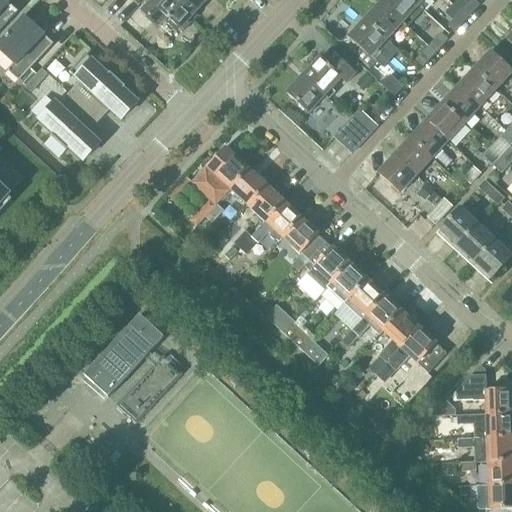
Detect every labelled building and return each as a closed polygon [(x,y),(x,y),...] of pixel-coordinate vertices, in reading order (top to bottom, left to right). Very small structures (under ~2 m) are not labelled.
[(7,4),(10,1),(11,0),(10,0),(0,0),(0,32),(18,13),(7,4)] [(196,13),(181,0),(129,0),(132,2),(134,0),(151,0),(141,11),(158,27),(166,18),(180,31),(196,13)] [(181,0),(196,13),(207,0),(181,0)] [(383,0),(380,4),(403,24),(407,28),(423,11),(419,7),(411,0),(383,0)] [(459,14),(465,20),(478,6),(472,1),(459,14)] [(403,24),(380,4),(364,22),(386,42),(403,24)] [(465,20),(459,14),(448,27),(454,32),(465,20)] [(43,36),(45,34),(46,32),(46,31),(47,30),(47,29),(47,28),(47,27),(46,26),(46,25),(45,24),(44,23),(42,22),(41,22),(39,22),(30,24),(23,18),(0,42),(0,52),(13,64),(7,71),(19,82),(53,46),(43,36)] [(386,42),(364,22),(348,38),(361,50),(355,56),(369,70),(376,63),(371,58),(386,42)] [(429,48),(434,53),(447,40),(441,35),(429,48)] [(434,53),(429,48),(416,61),(422,66),(434,53)] [(474,71),(496,91),(511,74),(490,53),(474,71)] [(302,77),(324,97),(340,80),(345,85),(355,74),(335,55),(325,65),(318,59),(302,77)] [(108,77),(92,63),(77,80),(80,83),(68,96),(95,120),(106,108),(121,122),(138,104),(123,91),(125,89),(110,75),(108,77)] [(496,91),(474,71),(458,88),(480,108),(496,91)] [(394,97),(403,87),(390,75),(381,85),(394,97)] [(324,97),(302,77),(286,94),(308,115),(324,97)] [(480,108),(458,88),(442,105),(464,126),(480,108)] [(69,150),(83,164),(99,145),(85,132),(95,120),(68,96),(58,107),(55,104),(38,122),(54,136),(52,138),(67,152),(69,150)] [(464,126),(442,105),(426,123),(448,143),(464,126)] [(367,121),(358,112),(350,121),(359,130),(367,121)] [(334,138),(343,147),(359,130),(350,121),(334,138)] [(375,129),(367,121),(359,130),(367,137),(375,129)] [(448,143),(426,123),(410,140),(432,160),(448,143)] [(359,130),(343,147),(352,154),(367,137),(359,130)] [(511,145),(511,138),(506,132),(498,141),(507,149),(508,150),(510,148),(511,145)] [(432,160),(410,140),(394,157),(416,177),(432,160)] [(498,141),(491,149),(500,157),(507,149),(498,141)] [(501,174),(511,162),(511,150),(510,148),(508,150),(507,149),(492,166),(501,174)] [(492,166),(500,157),(491,149),(483,157),(492,166)] [(206,218),(217,206),(230,191),(249,171),(226,150),(208,170),(213,175),(199,190),(210,201),(193,220),(199,226),(206,218)] [(416,177),(394,157),(378,175),(400,195),(416,177)] [(471,186),(481,176),(473,168),(463,179),(471,186)] [(248,207),(267,187),(249,171),(230,191),(248,207)] [(187,175),(177,186),(181,190),(191,179),(187,175)] [(503,200),(484,183),(479,189),(497,206),(503,200)] [(248,207),(264,223),(265,224),(284,203),(267,187),(248,207)] [(0,205),(8,197),(0,189),(0,205)] [(435,225),(451,208),(443,201),(427,218),(435,225)] [(282,239),(301,219),(284,203),(265,224),(264,223),(251,238),(252,238),(240,251),(246,256),(271,229),(282,239)] [(511,219),(511,217),(511,208),(507,204),(502,210),(511,219)] [(217,206),(206,218),(212,224),(223,212),(217,206)] [(456,247),(477,226),(459,209),(439,231),(456,247)] [(327,244),(318,236),(319,235),(301,219),(282,239),(274,248),(291,264),(296,259),(305,268),(327,244)] [(477,226),(456,247),(473,263),(494,241),(477,226)] [(252,238),(251,238),(244,232),(233,244),(240,251),(252,238)] [(494,241),(473,263),(491,279),(511,257),(494,241)] [(328,288),(350,264),(332,248),(307,276),(322,290),(326,286),(328,288)] [(345,304),(367,280),(350,264),(328,288),(345,304)] [(345,304),(361,319),(362,319),(384,296),(367,280),(345,304)] [(380,336),(383,332),(402,312),(384,296),(362,319),(361,319),(348,333),(349,334),(341,342),(341,341),(339,343),(346,349),(358,336),(359,337),(369,326),(380,336)] [(283,335),(291,326),(275,311),(267,320),(283,335)] [(374,375),(419,328),(402,312),(383,332),(393,341),(378,357),(379,357),(368,369),(374,375)] [(140,317),(130,327),(84,377),(108,399),(164,339),(140,317)] [(301,352),(309,343),(291,326),(283,335),(301,352)] [(447,354),(436,344),(419,328),(374,375),(381,381),(392,369),(395,372),(409,357),(428,374),(447,354)] [(309,343),(301,352),(319,369),(327,360),(309,343)] [(171,357),(167,361),(163,358),(117,407),(137,425),(182,376),(179,372),(183,368),(171,357)] [(471,377),(456,393),(457,401),(473,401),(473,402),(485,402),(485,416),(511,414),(511,391),(485,392),(484,376),(471,377)] [(473,426),(473,440),(511,438),(511,414),(485,416),(457,417),(457,426),(473,426)] [(476,464),(487,464),(511,462),(511,438),(473,440),(457,441),(458,449),(474,449),(474,464),(476,464)] [(511,462),(487,464),(488,487),(511,486),(511,462)] [(476,464),(474,464),(458,465),(458,473),(476,473),(476,464)] [(488,487),(476,488),(460,488),(460,496),(488,496),(488,511),(511,509),(511,486),(488,487)]
